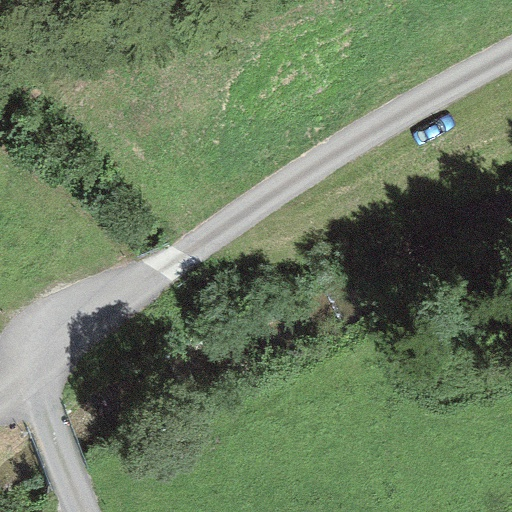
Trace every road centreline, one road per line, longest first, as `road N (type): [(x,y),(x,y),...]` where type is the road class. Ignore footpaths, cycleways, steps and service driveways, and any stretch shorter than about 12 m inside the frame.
road 1 (track): [(0,405),(166,268),(314,167),(511,54)]
road 2 (track): [(35,377),(85,511)]
